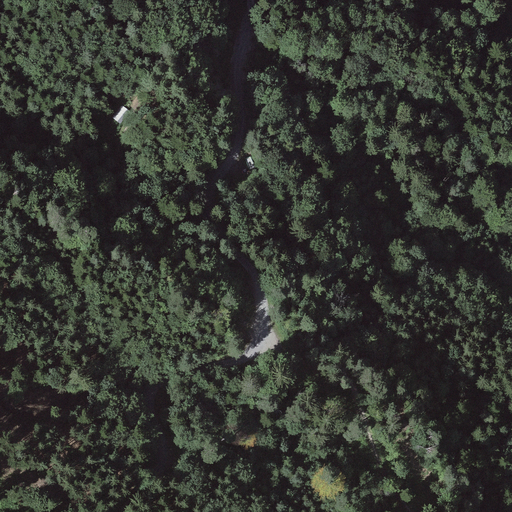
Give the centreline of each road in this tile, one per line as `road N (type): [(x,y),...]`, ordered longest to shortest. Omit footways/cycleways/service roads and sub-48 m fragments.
road 1 (track): [(261,291),(205,198),(243,137),(237,68),(253,0)]
road 2 (track): [(124,511),(162,458),(148,409),(153,389),(254,351),(265,328),(261,291)]
